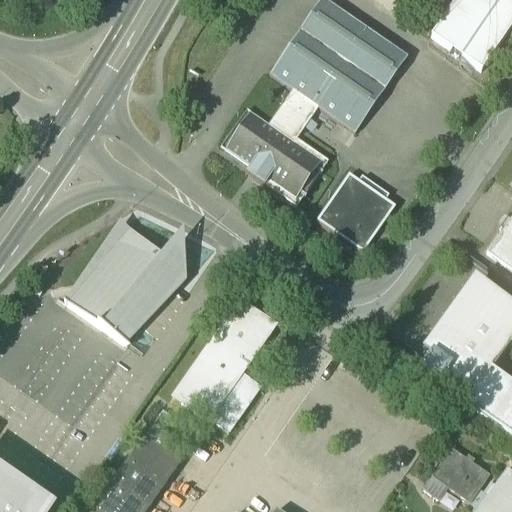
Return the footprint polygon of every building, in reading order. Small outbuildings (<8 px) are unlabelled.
[(374,0),(398,16),(408,0),(374,0)] [(482,75),(511,30),(511,0),(460,0),(432,42),(482,75)] [(269,80),(292,96),(267,131),(250,119),(236,138),(230,140),(223,148),(225,155),(224,157),(248,174),(244,180),(263,192),(264,191),(296,212),(327,167),(296,145),(317,114),(354,139),(406,64),(321,5),(269,80)] [(316,227),(363,259),(395,213),(349,180),(316,227)] [(511,185),(511,186),(511,220),(486,257),(511,275),(511,185)] [(161,269),(118,248),(66,310),(121,348),(129,337),(133,340),(183,280),(181,262),(172,255),(161,269)] [(511,311),(480,289),(428,361),(430,363),(418,379),(434,390),(511,445),(511,444),(511,392),(489,376),(511,344),(511,311)] [(238,306),(190,375),(245,413),(258,394),(240,381),(275,332),(238,306)] [(190,375),(172,402),(208,427),(210,424),(228,437),(245,413),(190,375)] [(152,430),(94,511),(147,511),(188,455),(152,430)] [(489,481),(450,454),(431,482),(469,509),(489,481)] [(511,511),(511,479),(506,475),(479,511),(511,511)] [(31,510),(0,488),(0,511),(37,511),(32,508),(31,510)]
